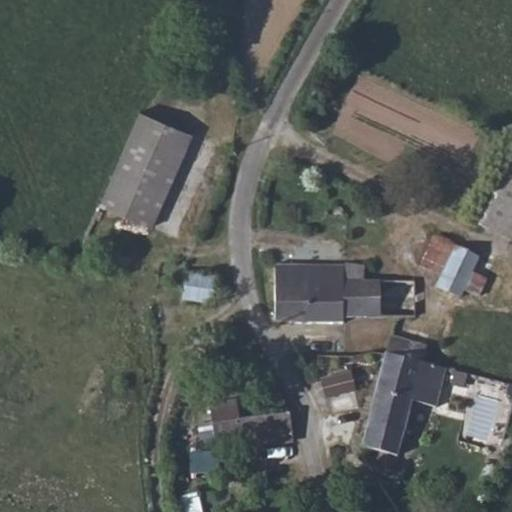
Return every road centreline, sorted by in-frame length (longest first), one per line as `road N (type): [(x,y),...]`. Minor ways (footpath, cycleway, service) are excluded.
road 1 (unclassified): [(340,0),(259,142),(238,258),(329,511)]
road 2 (track): [(212,0),(218,82),(237,123),(259,142)]
